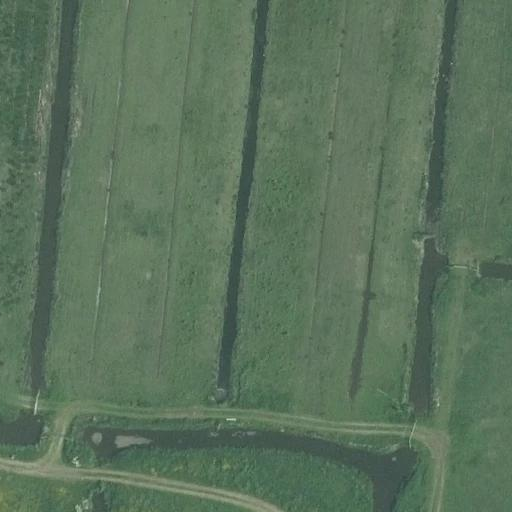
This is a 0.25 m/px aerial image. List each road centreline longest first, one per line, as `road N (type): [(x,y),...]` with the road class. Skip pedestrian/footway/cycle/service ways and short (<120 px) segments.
road 1 (track): [(430,511),(439,444),(382,426),(63,415),(58,471)]
road 2 (track): [(63,415),(107,0)]
road 3 (track): [(58,471),(234,498),(265,511)]
